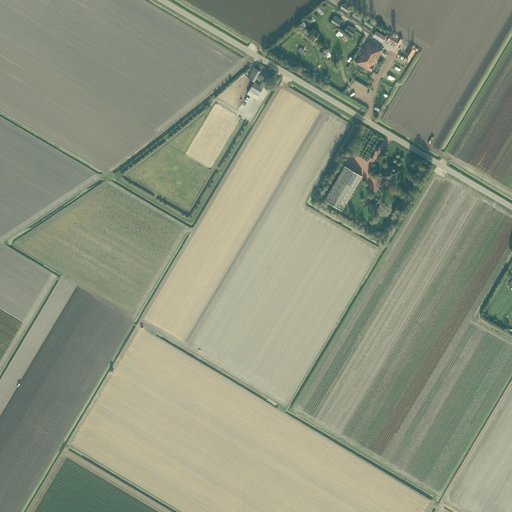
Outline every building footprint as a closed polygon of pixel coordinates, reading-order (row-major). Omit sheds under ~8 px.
[(340,8),(348,13),(350,9),(342,4),(340,8)] [(354,12),(352,15),(359,21),(362,17),(354,12)] [(341,23),(333,18),(331,22),(339,27),(341,23)] [(374,25),(366,20),(363,23),(371,29),(374,25)] [(352,36),(355,32),(347,27),(344,31),(352,36)] [(373,37),(382,43),(386,37),(376,31),(373,37)] [(384,49),(368,41),(356,63),(371,72),(384,49)] [(412,57),(416,50),(410,47),(406,54),(412,57)] [(258,96),(263,87),(254,82),(256,79),(260,72),(254,68),(249,75),(250,76),(248,78),(254,81),(249,90),(257,95),(258,96)] [(345,166),(324,201),(342,211),(362,176),(345,166)] [(392,183),(398,173),(398,172),(394,170),(392,169),(392,168),(388,166),(387,166),(382,176),(385,178),(385,179),(392,183)]
